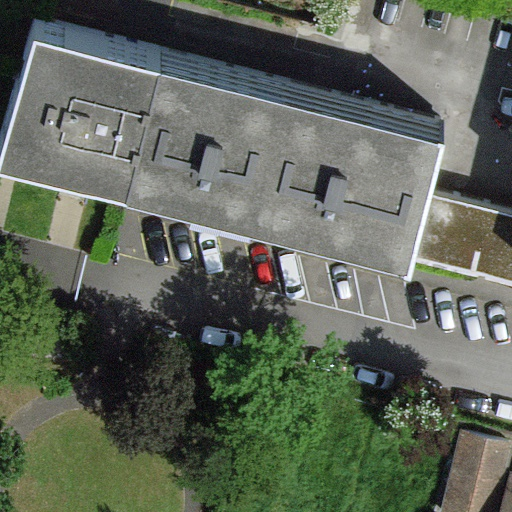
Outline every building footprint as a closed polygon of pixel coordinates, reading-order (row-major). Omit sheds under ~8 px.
[(132,168),(161,46),(37,13),(23,62),(0,139),(0,146),(130,180),(132,168)] [(259,199),(289,78),(161,46),(132,168),(259,199)] [(413,236),(426,183),(442,116),(316,85),(289,78),(259,199),(413,236)] [(511,205),(426,183),(413,236),(511,262),(511,205)] [(447,511),(492,511),(509,441),(467,429),(445,511),(447,511)]
